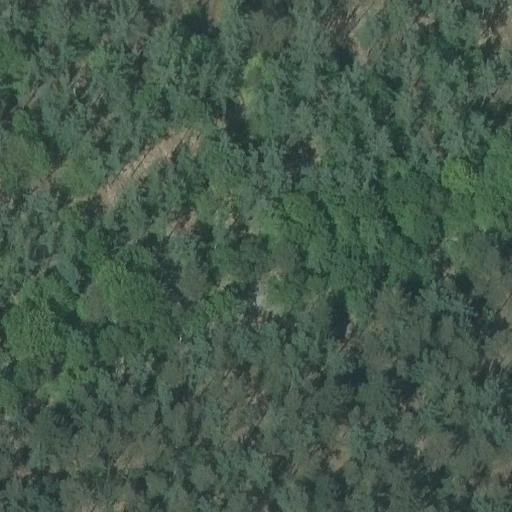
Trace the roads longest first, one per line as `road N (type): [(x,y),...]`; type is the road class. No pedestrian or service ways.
road 1 (track): [(0,367),(511,214)]
road 2 (track): [(0,235),(68,346)]
